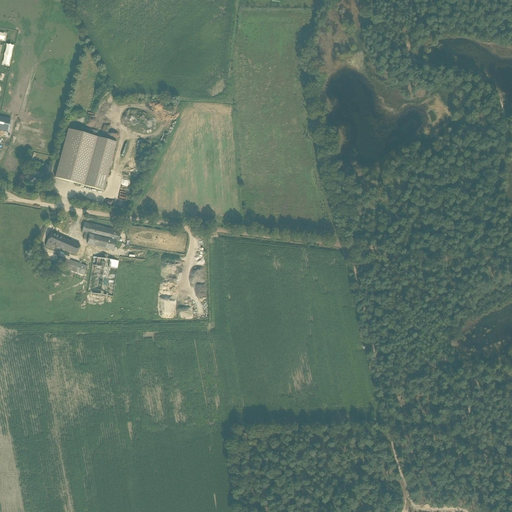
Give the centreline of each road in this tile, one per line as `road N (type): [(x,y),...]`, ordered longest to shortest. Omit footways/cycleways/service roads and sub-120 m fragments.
road 1 (track): [(350,248),(406,496),(411,506),(460,511)]
road 2 (track): [(478,259),(505,145),(499,103),(476,74),(402,53)]
road 3 (track): [(350,248),(96,214)]
road 4 (track): [(458,69),(459,129),(372,252)]
road 5 (track): [(313,511),(381,437),(435,425)]
road 6 (track): [(453,390),(443,347),(478,259)]
road 7 (track): [(478,259),(413,260),(350,248)]
